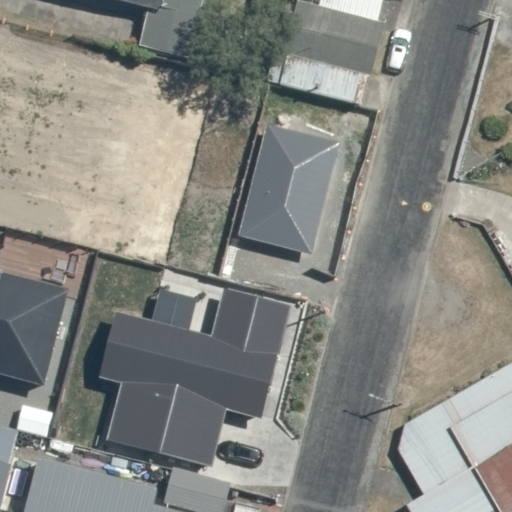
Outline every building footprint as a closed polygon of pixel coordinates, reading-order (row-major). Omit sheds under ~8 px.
[(110,0),(151,9),(143,45),(195,57),(207,0),(110,0)] [(399,0),(309,0),(285,86),(367,111),(399,0)] [(180,146),(125,130),(133,100),(177,112),(186,77),(134,63),(124,98),(122,97),(35,73),(24,116),(36,119),(22,168),(4,163),(0,177),(0,206),(62,224),(72,188),(182,218),(190,188),(170,182),(180,146)] [(236,276),(320,295),(336,223),(252,205),(236,276)] [(48,251),(0,238),(0,343),(16,283),(38,289),(48,251)] [(511,511),(511,365),(396,431),(431,493),(415,502),(420,511),(511,511)] [(167,493),(41,456),(24,511),(224,511),(233,486),(175,469),(167,493)]
